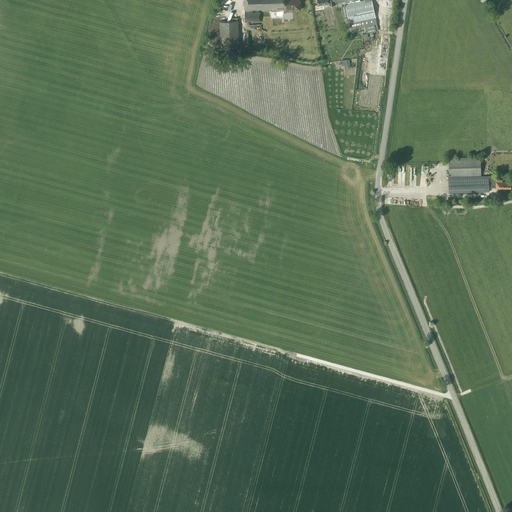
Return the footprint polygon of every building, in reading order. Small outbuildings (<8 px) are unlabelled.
[(294,10),(301,10),(300,0),(293,0),(294,0),(288,0),(244,0),(245,22),(261,22),(261,12),(247,12),(287,10),(290,10),(291,11),(293,11),(293,9),(294,9),(294,10)] [(329,3),(330,5),(334,4),(334,3),(335,2),(336,4),(345,2),(350,24),(376,19),(372,0),(317,0),(318,5),(329,3)] [(219,21),(220,48),(239,48),(238,21),(219,21)] [(362,33),(377,31),(376,24),(367,25),(367,30),(362,30),(362,33)] [(449,176),(481,175),(481,156),(449,157),(449,176)] [(511,188),(511,181),(502,181),(502,179),(496,179),(496,175),(449,177),(449,192),(489,191),(489,187),(496,187),(496,188),(511,188)]
